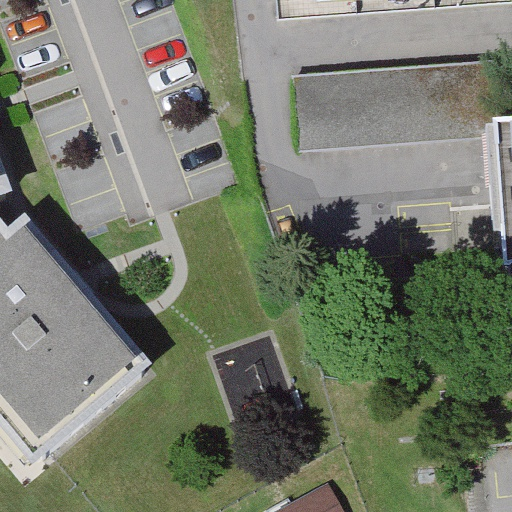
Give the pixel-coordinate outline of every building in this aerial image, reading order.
[(273,0),(274,12),(432,0),(273,0)] [(439,45),(503,44),(503,4),(439,4),(439,45)] [(301,144),(497,129),(493,65),(293,80),(298,151),(301,151),(301,144)] [(511,137),(494,138),(495,141),(503,141),(510,246),(503,247),(505,281),(511,281),(511,137)] [(43,461),(145,374),(25,232),(8,246),(0,237),(0,420),(5,417),(43,461)] [(277,511),(346,511),(336,483),(275,505),(277,511)]
